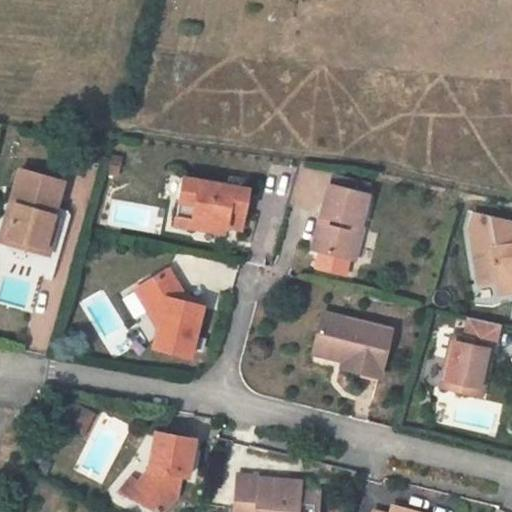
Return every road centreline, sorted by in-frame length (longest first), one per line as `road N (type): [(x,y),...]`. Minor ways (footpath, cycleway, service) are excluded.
road 1 (residential): [(511,473),(218,405),(0,368)]
road 2 (unknown): [(218,405),(243,279)]
